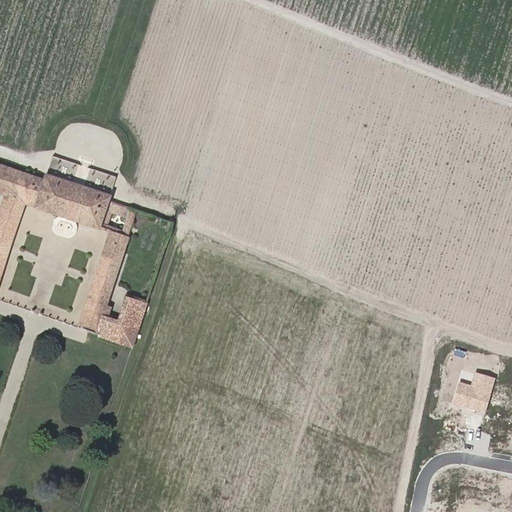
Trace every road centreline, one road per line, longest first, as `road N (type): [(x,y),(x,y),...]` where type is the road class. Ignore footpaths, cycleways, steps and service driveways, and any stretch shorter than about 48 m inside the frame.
road 1 (track): [(255,0),(511,100)]
road 2 (track): [(511,348),(441,325),(400,511)]
road 3 (residential): [(511,468),(442,458),(426,471),(418,511)]
